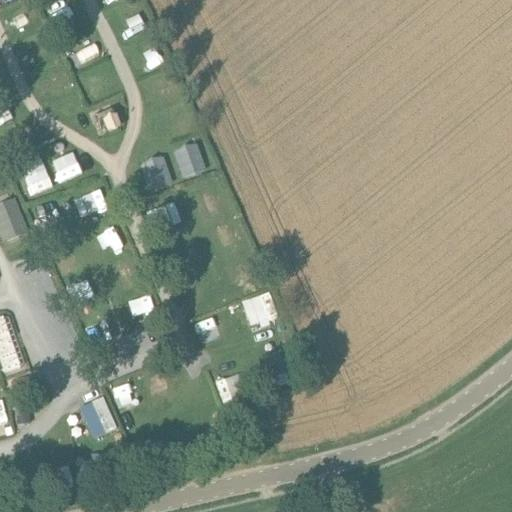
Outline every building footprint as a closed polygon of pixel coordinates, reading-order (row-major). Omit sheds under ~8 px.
[(76,56),(81,68),(96,62),(92,50),(76,56)] [(94,112),(107,141),(124,134),(111,104),(94,112)] [(169,114),(174,133),(191,128),(185,109),(169,114)] [(176,156),(187,183),(210,174),(199,147),(176,156)] [(67,184),(84,177),(77,160),(60,166),(67,184)] [(154,197),(177,188),(165,160),(143,170),(154,197)] [(36,197),(55,190),(44,161),(24,168),(36,197)] [(95,208),(109,202),(103,188),(89,194),(95,208)] [(205,225),(235,215),(227,191),(197,201),(205,225)] [(179,210),(154,221),(162,238),(187,227),(179,210)] [(237,222),(219,228),(226,248),(244,241),(237,222)] [(253,257),(227,269),(234,285),(261,273),(253,257)] [(256,332),(267,326),(255,303),(244,309),(256,332)] [(20,370),(2,319),(0,320),(0,359),(5,375),(20,370)] [(284,353),(265,358),(274,391),(292,386),(284,353)] [(35,390),(16,397),(21,411),(40,404),(35,390)] [(114,396),(122,417),(139,411),(131,390),(114,396)] [(0,402),(0,425),(11,423),(4,401),(0,402)] [(111,410),(88,418),(95,440),(118,433),(111,410)] [(97,455),(98,478),(118,477),(117,455),(97,455)] [(71,465),(45,466),(47,499),(73,498),(71,465)] [(45,503),(35,469),(11,476),(21,510),(45,503)]
